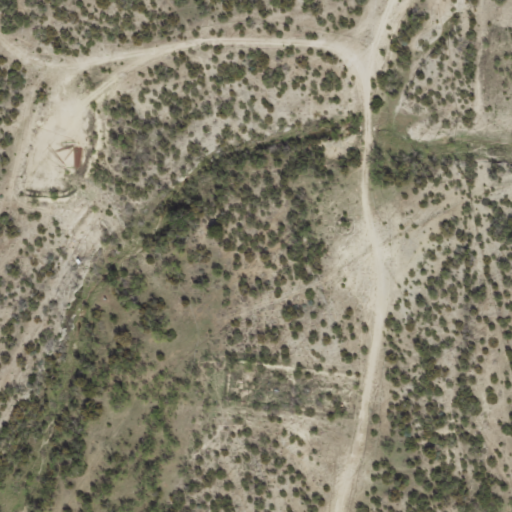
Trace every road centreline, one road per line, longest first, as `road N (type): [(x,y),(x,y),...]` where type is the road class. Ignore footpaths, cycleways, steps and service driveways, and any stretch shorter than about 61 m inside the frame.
road 1 (residential): [(398,0),(394,80),(419,297),(383,511)]
road 2 (residential): [(394,80),(223,75),(28,40),(0,21)]
